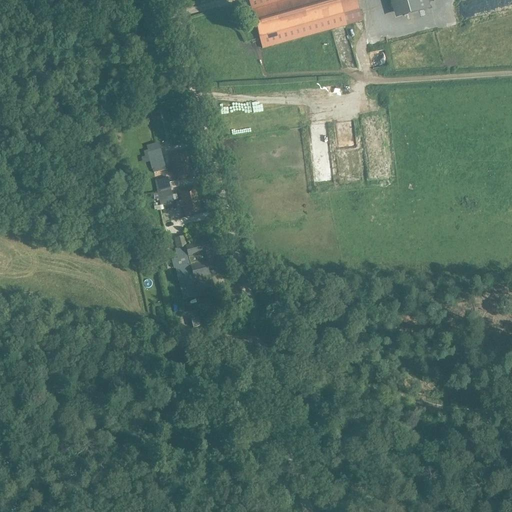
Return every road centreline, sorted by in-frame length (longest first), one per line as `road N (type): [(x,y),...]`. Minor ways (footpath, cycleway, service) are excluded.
road 1 (track): [(270,372),(167,0)]
road 2 (track): [(511,72),(196,101)]
road 3 (track): [(270,372),(0,315)]
road 4 (track): [(511,407),(450,411),(270,372)]
road 5 (track): [(307,511),(270,372)]
